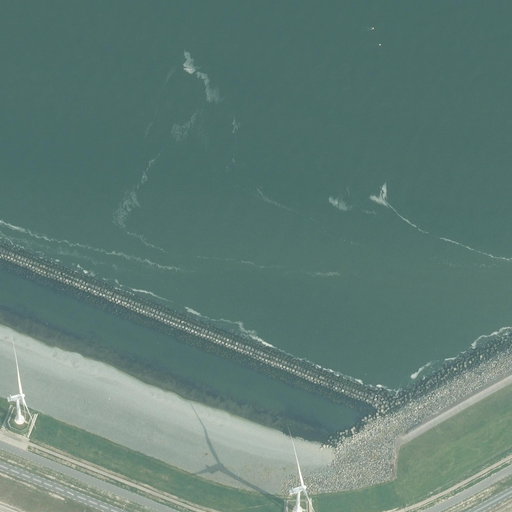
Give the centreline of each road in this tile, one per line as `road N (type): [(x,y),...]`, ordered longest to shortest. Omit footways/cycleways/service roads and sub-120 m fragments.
road 1 (unclassified): [(172,511),(0,443)]
road 2 (secondary): [(116,511),(0,465)]
